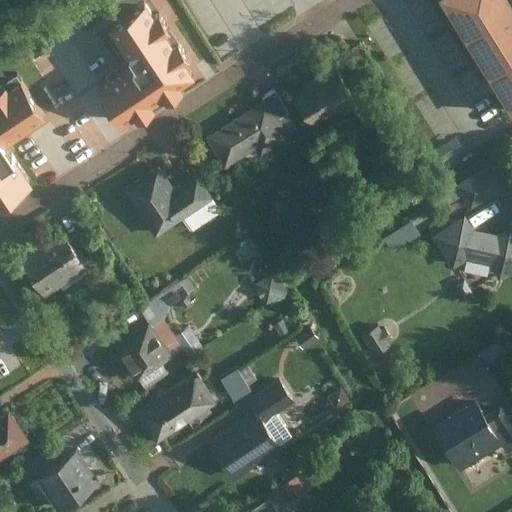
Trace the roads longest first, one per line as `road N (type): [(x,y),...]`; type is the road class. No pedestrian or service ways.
road 1 (residential): [(361,0),(0,233)]
road 2 (residential): [(0,267),(163,511)]
